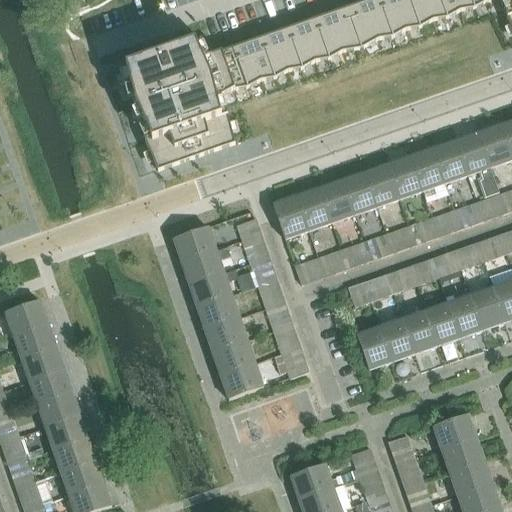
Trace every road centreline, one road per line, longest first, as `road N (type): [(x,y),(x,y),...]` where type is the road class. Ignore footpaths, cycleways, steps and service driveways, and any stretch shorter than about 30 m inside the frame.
road 1 (residential): [(0,258),(511,79)]
road 2 (residential): [(100,42),(223,0)]
